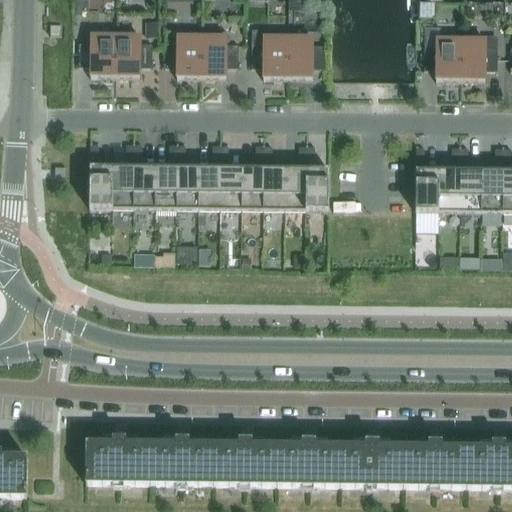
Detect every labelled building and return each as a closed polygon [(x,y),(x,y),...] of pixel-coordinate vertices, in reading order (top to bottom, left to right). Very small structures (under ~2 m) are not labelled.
[(158,26),(145,26),(145,41),(158,41),(158,26)] [(50,28),(50,37),(49,39),(61,39),(61,28),(50,28)] [(176,83),(201,83),(202,34),(177,34),(177,48),(165,48),(165,72),(177,72),(176,83)] [(226,35),(202,34),(201,83),(226,84),(226,72),(238,72),(238,48),(226,48),(226,35)] [(435,86),(460,86),(461,37),(436,37),(436,50),(424,50),(423,74),(436,74),(435,86)] [(461,37),(460,86),(485,86),(485,75),(497,75),(497,51),(485,51),(485,43),(461,43),(461,37)] [(90,82),(115,82),(115,39),(91,39),(91,47),(78,47),(78,71),(90,71),(90,82)] [(140,40),(115,39),(115,82),(139,83),(140,72),(152,72),(152,48),(140,47),(140,40)] [(263,84),(287,84),(288,41),(263,41),(263,49),(251,48),(251,73),(263,73),(263,84)] [(312,42),(288,41),(287,84),(312,84),(312,73),(324,73),(324,49),(312,49),(312,42)] [(100,160),(100,148),(93,148),(93,146),(92,146),(92,160),(100,160)] [(134,148),(127,148),(127,160),(135,161),(135,147),(134,148)] [(136,147),(135,147),(135,161),(143,161),(143,148),(136,148),(136,147)] [(179,161),(179,147),(178,147),(178,149),(171,149),(170,161),(179,161)] [(180,147),(179,147),(179,161),(187,161),(187,149),(180,149),(180,147)] [(213,161),(222,161),(222,148),(221,147),(221,149),(214,149),(213,161)] [(222,148),(222,161),(230,161),(230,149),(223,149),(223,147),(222,148)] [(265,162),(265,148),(264,148),(264,150),(257,150),(257,162),(265,162)] [(266,148),(265,148),(265,162),(273,162),(273,150),(266,150),(266,148)] [(308,162),(308,148),(307,148),(307,150),(300,150),(300,162),(308,162)] [(309,148),(308,148),(308,162),(316,162),(316,150),(309,150),(309,148)] [(424,164),(424,151),(418,151),(418,150),(416,150),(416,163),(424,164)] [(459,164),(460,150),(459,150),(459,152),(451,152),(451,164),(459,164)] [(460,150),(459,164),(467,164),(468,152),(460,152),(460,150)] [(503,164),(503,150),(502,150),(502,152),(495,152),(494,164),(503,164)] [(504,150),(503,150),(503,164),(511,165),(511,152),(504,152),(504,150)] [(66,170),(54,170),(54,181),(65,181),(66,170)] [(89,213),(112,213),(112,170),(90,170),(89,213)] [(134,170),(112,170),(112,213),(133,213),(134,170)] [(155,171),(134,170),(133,213),(155,213),(155,171)] [(177,171),(155,171),(155,213),(176,214),(177,171)] [(198,171),(177,171),(176,214),(198,214),(198,171)] [(220,171),(198,171),(198,214),(220,214),(220,171)] [(242,172),(220,171),(220,214),(241,214),(242,172)] [(263,172),(242,172),(241,214),(263,214),(263,172)] [(285,172),(263,172),(263,214),(284,215),(285,172)] [(306,172),(285,172),(284,215),(306,215),(306,172)] [(329,172),(306,172),(306,215),(328,215),(329,172)] [(415,216),(438,216),(438,174),(416,173),(415,216)] [(438,216),(459,217),(460,174),(438,174),(438,216)] [(459,217),(481,217),(481,174),(460,174),(459,217)] [(481,217),(502,217),(503,174),(481,174),(481,217)] [(502,217),(511,217),(511,174),(503,174),(502,217)] [(101,262),(101,266),(111,266),(111,263),(111,257),(101,257),(101,262)] [(146,257),(146,270),(155,270),(155,260),(155,257),(146,257)] [(155,260),(155,270),(175,271),(175,260),(155,260)] [(294,260),(294,270),(304,270),(304,260),(294,260)] [(242,261),(242,272),(250,272),(250,262),(242,261)] [(306,262),(306,272),(316,271),(316,269),(309,262),(306,262)] [(501,273),(501,263),(493,263),(493,274),(501,273)] [(113,442),(113,447),(88,447),(88,446),(86,446),(86,477),(86,484),(86,488),(88,488),(88,487),(150,488),(150,448),(125,447),(125,442),(119,442),(113,442)] [(176,443),(176,448),(150,448),(150,488),(213,489),(214,449),(188,448),(188,443),(182,443),(176,443)] [(239,443),(239,449),(214,449),(213,489),(276,489),(277,449),(252,449),(252,444),(245,443),(239,443)] [(302,444),(302,450),(277,449),(276,489),(340,490),(340,450),(315,450),(315,444),(309,444),(302,444)] [(365,450),(351,450),(340,450),(340,490),(403,491),(403,451),(378,451),(378,445),(372,445),(366,445),(365,450)] [(467,452),(441,451),(441,446),(435,446),(429,446),(429,451),(403,451),(403,491),(466,492),(467,452)] [(511,452),(504,452),(504,447),(498,446),(492,446),(492,452),(467,452),(466,492),(511,492),(511,452)] [(25,460),(1,460),(1,455),(0,454),(0,500),(25,500),(25,501),(26,501),(26,497),(27,497),(27,490),(27,460),(25,460)]
